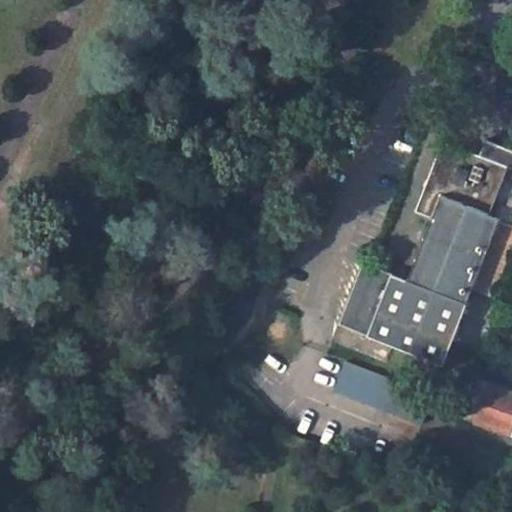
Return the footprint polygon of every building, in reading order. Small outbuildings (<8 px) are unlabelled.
[(479,154),(442,140),(415,209),(431,216),(407,277),(363,260),(339,322),(382,338),(437,360),(444,362),(472,288),(499,216),(489,213),(507,165),(511,167),(511,148),(485,139),(479,154)] [(472,288),(494,296),(511,248),(511,167),(507,165),(489,213),(499,216),(472,288)] [(382,338),(377,350),(412,363),(411,367),(431,375),(437,360),(382,338)] [(419,423),(430,397),(343,364),(333,390),(419,423)] [(511,428),(511,393),(474,380),(462,414),(511,431),(511,428)] [(490,485),(476,481),(471,491),(487,495),(490,485)]
